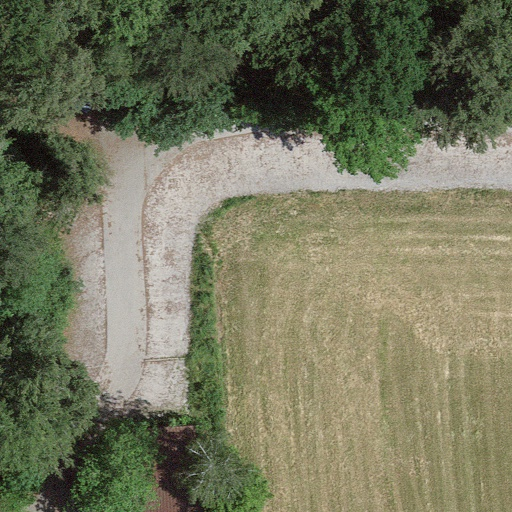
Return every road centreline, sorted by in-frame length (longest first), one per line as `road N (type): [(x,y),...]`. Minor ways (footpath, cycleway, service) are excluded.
road 1 (residential): [(511,98),(192,101),(69,442)]
road 2 (track): [(192,101),(0,196)]
